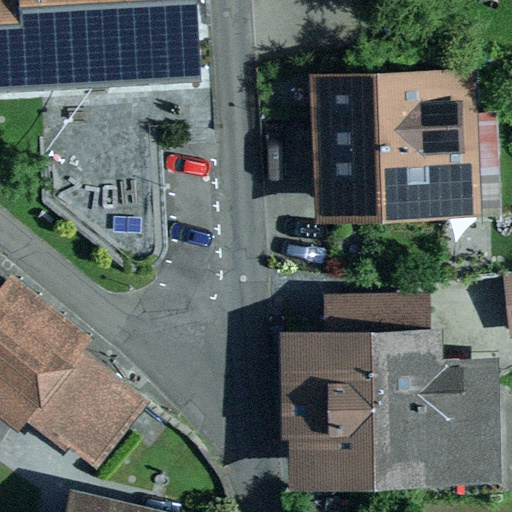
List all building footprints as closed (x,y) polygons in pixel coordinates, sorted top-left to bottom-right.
[(0,0),(0,71),(183,61),(179,0),(0,0)] [(426,204),(425,201),(471,198),(470,76),(320,83),(322,153),(334,153),(335,205),(426,204)] [(0,292),(0,397),(24,416),(28,412),(60,438),(93,396),(121,419),(137,398),(5,287),(0,292)] [(314,428),(315,467),(376,467),(376,466),(374,305),(332,306),(333,346),(293,347),(294,428),(314,428)] [(417,371),(415,305),(374,305),(376,466),(376,467),(492,463),(490,370),(417,371)] [(228,511),(85,480),(77,511),(228,511)]
